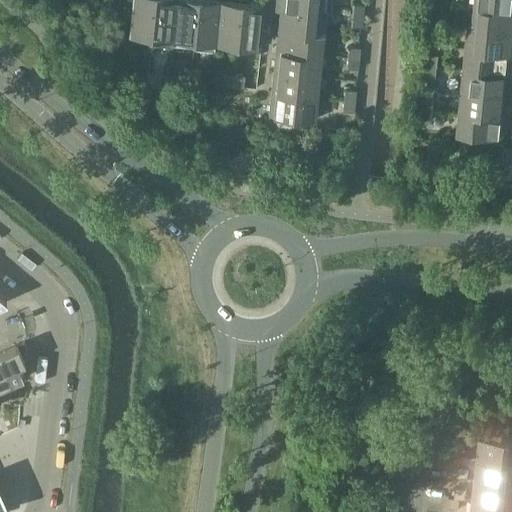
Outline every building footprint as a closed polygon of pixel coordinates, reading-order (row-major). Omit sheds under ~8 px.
[(151,34),(154,0),(131,0),(129,32),(151,34)] [(154,0),(151,34),(172,36),(176,0),(154,0)] [(194,38),(197,0),(176,0),(172,36),(194,38)] [(219,0),(197,0),(194,38),(215,40),(219,0)] [(241,2),(225,0),(219,0),(215,40),(237,43),(241,2)] [(321,0),(275,0),(275,6),(280,7),(321,11),(321,0)] [(511,0),(475,0),(475,5),(511,8),(511,0)] [(241,2),(237,43),(259,45),(263,4),(241,2)] [(354,3),(352,14),(364,15),(365,4),(354,3)] [(511,8),(475,5),(473,26),(511,30),(511,8)] [(326,12),(321,11),(280,7),(278,28),(324,33),(326,12)] [(431,22),(442,23),(443,12),(432,11),(431,22)] [(362,26),(364,15),(352,14),(351,25),(362,26)] [(442,23),(431,22),(430,32),(441,34),(442,23)] [(468,26),(466,47),(511,52),(511,49),(511,30),(473,26),(468,26)] [(324,33),(278,28),(275,50),(322,54),(324,33)] [(348,57),(359,58),(360,47),(349,46),(348,57)] [(511,52),(466,47),(464,69),(510,73),(511,52)] [(275,50),(273,71),(320,76),(322,54),(275,50)] [(428,54),(427,65),(438,66),(439,55),(428,54)] [(359,58),(348,57),(347,68),(358,69),(359,58)] [(148,65),(137,63),(136,74),(147,76),(148,65)] [(159,66),(148,65),(147,76),(158,77),(159,66)] [(438,66),(427,65),(426,76),(437,77),(438,66)] [(190,81),(191,70),(180,69),(179,80),(190,81)] [(510,73),(464,69),(462,90),(507,95),(510,73)] [(169,70),(168,87),(177,88),(177,86),(177,80),(178,70),(169,70)] [(203,71),(191,70),(190,81),(201,82),(203,71)] [(273,71),(271,93),(318,97),(320,76),(273,71)] [(233,85),(234,74),(224,73),(222,84),(233,85)] [(245,75),(234,74),(233,85),(244,86),(245,75)] [(345,89),(344,100),(355,101),(356,90),(345,89)] [(462,90),(460,112),(505,116),(507,95),(462,90)] [(318,97),(271,93),(269,114),(264,114),(315,119),(318,97)] [(434,109),(435,98),(424,97),(423,108),(434,109)] [(355,101),(344,100),(343,111),(354,112),(355,101)] [(432,120),(434,109),(423,108),(422,119),(421,127),(431,127),(432,119),(432,120)] [(505,116),(460,112),(458,133),(457,134),(503,138),(505,116)] [(493,173),(491,185),(504,186),(505,174),(493,173)] [(17,345),(0,352),(0,403),(0,404),(0,403),(0,387),(23,377),(18,365),(25,362),(17,345)] [(473,433),(462,432),(461,442),(472,443),(473,433)] [(511,438),(480,434),(478,456),(511,460),(511,438)] [(511,460),(478,456),(475,478),(511,482),(511,460)] [(469,467),(458,466),(457,476),(467,477),(469,467)] [(511,482),(475,478),(473,500),(511,504),(511,482)] [(456,487),(455,497),(459,498),(465,498),(466,488),(456,487)] [(0,511),(8,508),(0,489),(0,511)] [(459,498),(455,497),(449,497),(448,507),(458,508),(459,498)] [(511,511),(511,505),(511,504),(473,500),(471,511),(511,511)]
